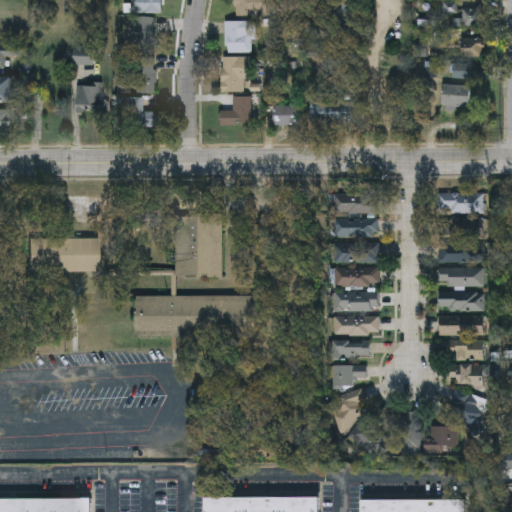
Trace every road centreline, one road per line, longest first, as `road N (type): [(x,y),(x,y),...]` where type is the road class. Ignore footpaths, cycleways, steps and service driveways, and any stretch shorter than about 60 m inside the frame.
road 1 (tertiary): [(511,162),(0,164)]
road 2 (residential): [(412,163),(409,379)]
road 3 (residential): [(190,163),(198,0)]
